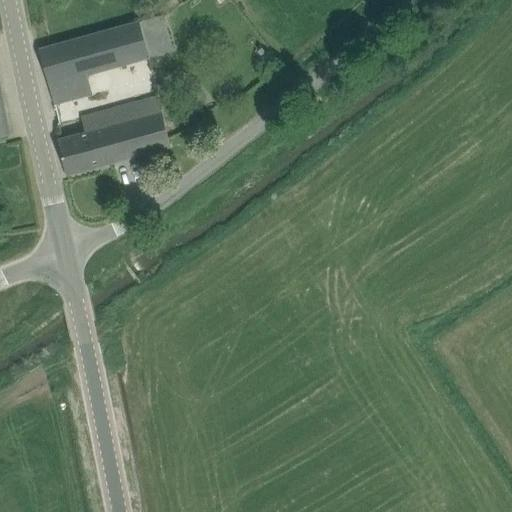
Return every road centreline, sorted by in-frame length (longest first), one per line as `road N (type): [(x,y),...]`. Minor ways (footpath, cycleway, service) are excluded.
road 1 (unclassified): [(69,252),(119,232),(413,0)]
road 2 (tertiary): [(116,511),(69,252)]
road 3 (tertiary): [(69,252),(11,0)]
